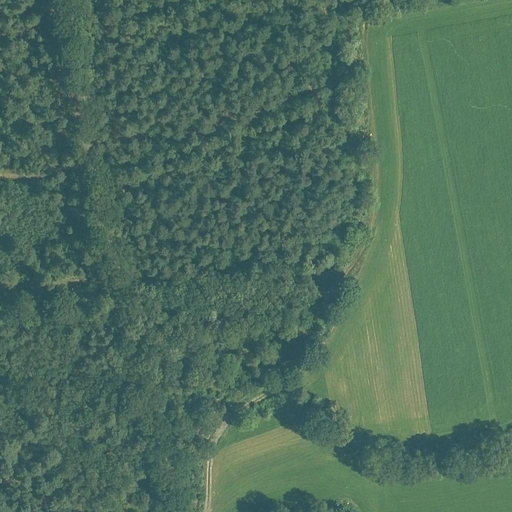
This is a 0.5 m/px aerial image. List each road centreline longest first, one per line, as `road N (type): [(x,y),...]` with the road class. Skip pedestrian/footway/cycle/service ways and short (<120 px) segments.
road 1 (track): [(0,170),(105,169),(218,148),(357,95),(365,223),(304,332),(287,383),(226,416),(212,444),(208,511)]
road 2 (unclassified): [(170,511),(91,170),(75,0)]
